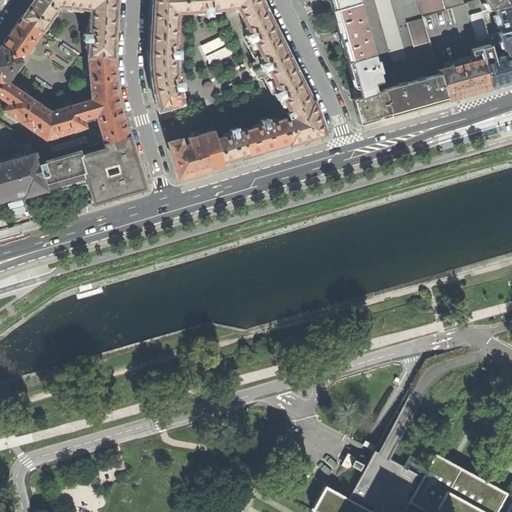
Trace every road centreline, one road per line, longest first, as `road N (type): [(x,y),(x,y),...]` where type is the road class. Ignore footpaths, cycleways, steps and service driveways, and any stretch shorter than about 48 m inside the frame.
road 1 (unclassified): [(167,207),(135,90),(135,0)]
road 2 (secondary): [(348,153),(167,207)]
road 3 (secondary): [(167,207),(0,260)]
road 4 (secondary): [(511,109),(348,153)]
road 5 (unclassified): [(348,153),(331,97),(283,0)]
